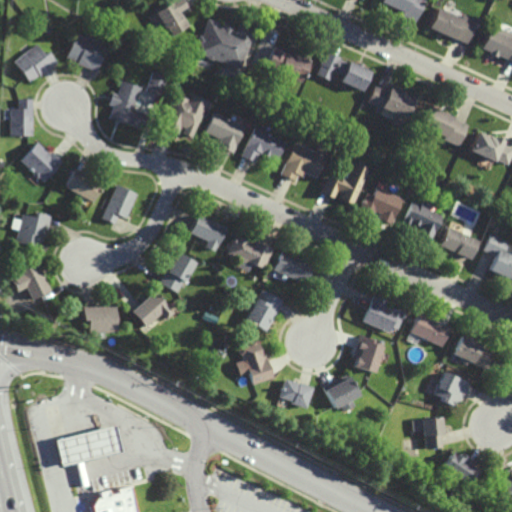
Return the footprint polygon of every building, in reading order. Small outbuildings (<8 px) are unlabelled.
[(184,0),(171,0),(146,15),(153,28),(159,24),(161,28),(166,25),(171,34),(188,24),(181,12),(189,7),(184,0)] [(400,13),(399,15),(413,21),(422,0),(377,0),(377,2),(400,13)] [(475,20),(464,44),(426,27),(435,7),(459,18),(461,14),(475,20)] [(205,18),(193,53),(239,69),(253,30),(237,24),(236,29),(205,18)] [(477,48),(511,63),(511,34),(488,23),(477,48)] [(97,71),(102,55),(99,54),(102,42),(71,32),(63,57),(75,61),(74,63),(97,71)] [(11,61),(28,82),(37,75),(40,76),(57,62),(48,50),(44,52),(35,41),(11,61)] [(271,45),(263,65),(272,69),(269,76),(289,85),(292,78),(299,81),(308,61),(271,45)] [(324,50),(314,72),(328,81),(330,77),(359,91),(369,71),(324,50)] [(150,70),(144,89),(160,95),(166,76),(150,70)] [(108,117),(136,128),(142,112),(131,108),(139,87),(120,80),(115,93),(111,91),(106,104),(112,106),(108,117)] [(387,87),(386,90),(372,84),(365,101),(409,120),(417,100),(387,87)] [(179,125),(183,127),(180,133),(192,138),(207,100),(190,93),(187,99),(175,94),(161,127),(176,133),(179,125)] [(14,98),(14,108),(7,108),(7,136),(32,136),(32,98),(14,98)] [(427,105),(417,128),(457,145),(466,122),(427,105)] [(244,126),(212,112),(203,132),(218,139),(217,141),(219,142),(217,146),(232,153),(244,126)] [(285,141),(253,126),(240,156),(252,161),(256,152),(276,161),(285,141)] [(475,131),(466,151),(492,162),(493,160),(505,165),(511,150),(500,145),(501,141),(486,134),(485,136),(475,131)] [(278,174),(294,182),(297,175),(302,177),(303,173),(316,178),(326,156),(293,141),(278,174)] [(51,151),(49,154),(36,142),(18,161),(41,183),(61,161),(51,151)] [(317,192),(332,198),(335,191),(337,193),(335,198),(351,204),(367,165),(357,161),(355,164),(351,163),(349,167),(340,163),(333,178),(325,175),(317,192)] [(72,166),(62,188),(91,202),(102,179),(72,166)] [(114,183),(100,218),(113,223),(116,216),(126,220),(137,193),(114,183)] [(400,198),(374,187),(371,195),(364,192),(358,207),(376,215),(375,218),(389,224),(400,198)] [(415,228),(413,233),(428,239),(439,216),(427,210),(429,204),(420,200),(417,205),(409,201),(400,221),(415,228)] [(47,216),(34,213),(33,216),(19,213),(18,219),(11,217),(8,228),(15,230),(12,243),(39,250),(47,216)] [(196,213),(188,232),(206,240),(203,247),(213,252),(225,225),(196,213)] [(476,240),(467,259),(437,245),(445,226),(476,240)] [(234,232),(224,254),(236,259),(233,265),(247,271),(250,264),(262,269),(272,248),(234,232)] [(486,269),(506,278),(511,264),(511,256),(502,252),(507,241),(488,232),(480,250),(492,255),(486,269)] [(280,247),(271,270),(307,285),(316,262),(280,247)] [(176,252),(157,282),(175,293),(194,263),(176,252)] [(36,261),(6,274),(14,292),(24,287),(30,300),(49,291),(36,261)] [(259,289),(243,323),(266,334),(281,300),(259,289)] [(131,312),(143,326),(158,312),(164,319),(172,312),(153,291),(131,312)] [(372,294),(360,320),(387,333),(389,326),(393,328),(400,313),(382,304),(384,300),(372,294)] [(82,304),(83,320),(86,320),(87,333),(115,331),(114,302),(82,304)] [(415,314),(407,333),(439,346),(447,327),(415,314)] [(458,332),(448,354),(458,359),(457,362),(464,365),(465,362),(487,372),(497,349),(458,332)] [(382,343),(357,334),(355,338),(358,340),(355,348),(358,349),(352,366),(373,373),(382,343)] [(235,346),(240,359),(232,362),(237,377),(247,374),(250,385),(271,378),(265,357),(262,358),(256,339),(235,346)] [(345,372),(319,387),(332,409),(338,405),(341,412),(352,406),(349,399),(357,395),(345,372)] [(465,383),(441,372),(431,394),(440,398),(438,400),(450,406),(452,401),(456,403),(465,383)] [(282,377),(276,397),(289,401),(288,403),(303,409),(311,387),(282,377)] [(439,416),(441,435),(438,435),(440,446),(424,448),(422,436),(419,436),(417,418),(439,416)] [(54,441),(62,469),(121,453),(115,426),(54,441)] [(458,453),(456,455),(451,452),(440,468),(465,485),(475,470),(462,460),(464,457),(458,453)] [(494,472),(503,498),(511,495),(511,469),(510,470),(509,467),(494,472)] [(99,491),(108,490),(111,496),(120,493),(118,490),(129,487),(137,511),(90,511),(89,506),(99,497),(99,491)]
